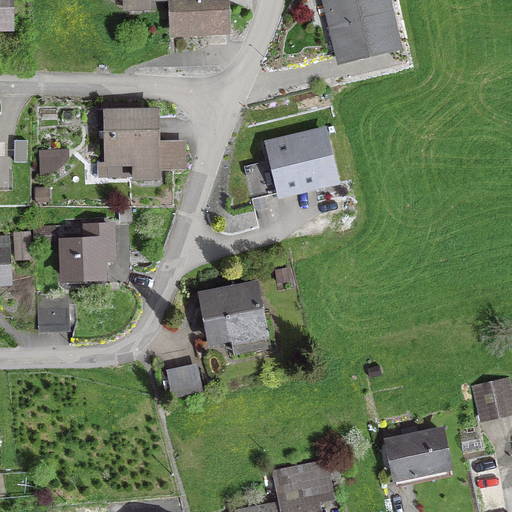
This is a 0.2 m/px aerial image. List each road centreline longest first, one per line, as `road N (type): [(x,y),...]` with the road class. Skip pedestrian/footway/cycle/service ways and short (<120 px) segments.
road 1 (residential): [(229,99),(147,327),(130,346),(99,355),(0,358)]
road 2 (residential): [(0,82),(138,85),(229,99)]
